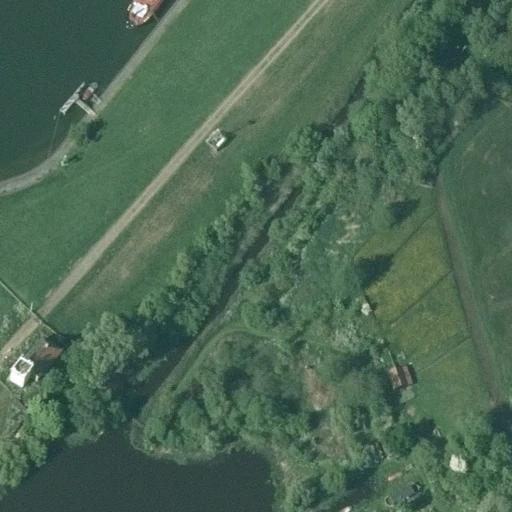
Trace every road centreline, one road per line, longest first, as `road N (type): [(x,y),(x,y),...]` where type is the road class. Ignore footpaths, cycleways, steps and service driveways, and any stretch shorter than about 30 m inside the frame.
road 1 (track): [(107,235),(318,0)]
road 2 (track): [(0,356),(107,235)]
